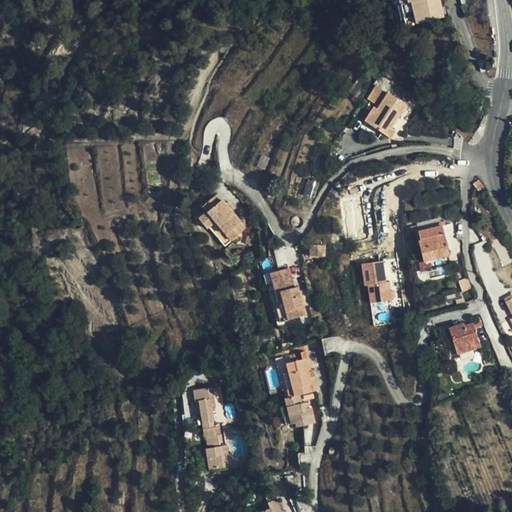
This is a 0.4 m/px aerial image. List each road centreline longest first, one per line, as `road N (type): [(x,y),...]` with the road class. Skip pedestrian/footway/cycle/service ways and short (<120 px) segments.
road 1 (residential): [(474,161),(465,228),(482,304),(425,332),(414,403),(400,397),(372,350),(350,347),(316,457),(314,511)]
road 2 (residential): [(474,161),(412,148),(342,168),(289,239),(263,203),(221,176)]
